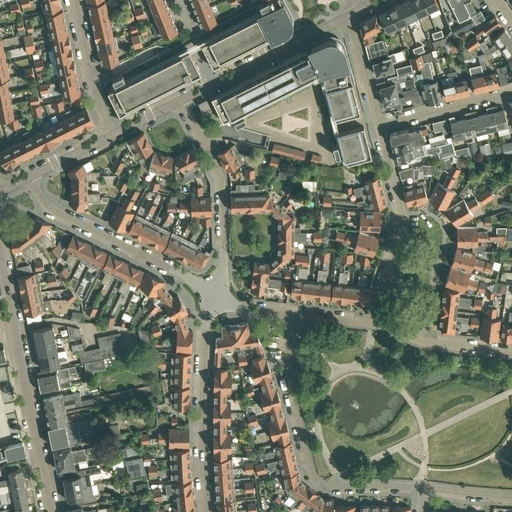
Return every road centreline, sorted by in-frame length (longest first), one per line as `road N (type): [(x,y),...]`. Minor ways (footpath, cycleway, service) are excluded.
road 1 (residential): [(422,488),(315,482),(285,372),(291,313)]
road 2 (unclassified): [(50,511),(0,257)]
road 3 (residential): [(29,176),(51,210),(213,294)]
road 4 (residential): [(207,511),(203,397),(213,294)]
road 5 (residential): [(372,323),(402,224),(378,124)]
road 6 (residential): [(213,294),(224,256),(219,173),(180,100)]
road 7 (unclassified): [(180,100),(346,15)]
road 8 (residential): [(511,354),(435,345),(372,323)]
road 9 (residential): [(111,135),(73,0)]
road 10 (residential): [(378,124),(511,92)]
